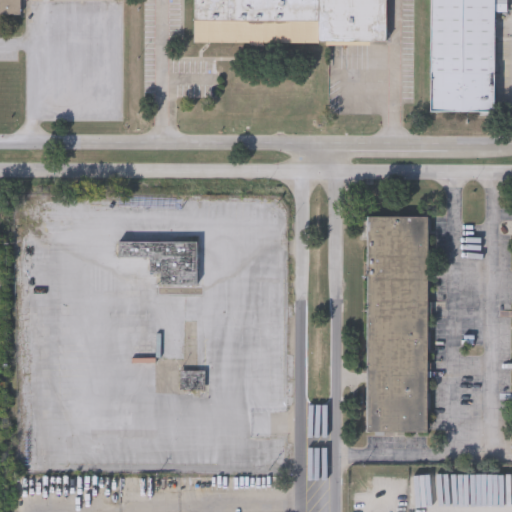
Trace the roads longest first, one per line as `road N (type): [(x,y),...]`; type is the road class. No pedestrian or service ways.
road 1 (tertiary): [(511,146),(0,145)]
road 2 (tertiary): [(302,145),(300,397),(321,428)]
road 3 (tertiary): [(321,428),(338,398),(339,145)]
